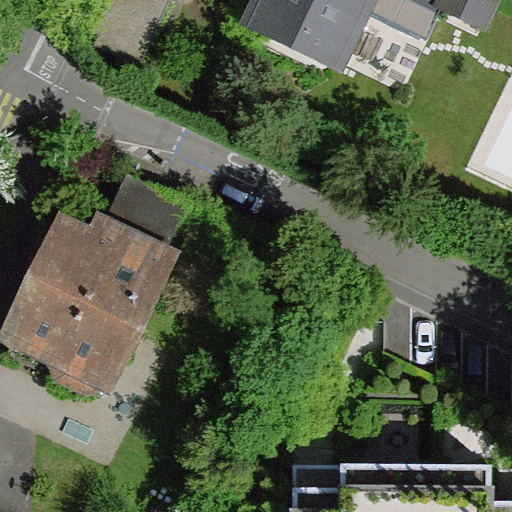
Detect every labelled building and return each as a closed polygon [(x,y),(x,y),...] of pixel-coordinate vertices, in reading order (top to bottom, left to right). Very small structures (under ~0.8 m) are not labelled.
[(173,1),(170,0),(103,0),(90,30),(102,36),(97,47),(142,69),(173,1)] [(449,0),(267,0),(256,23),(337,62),(363,11),(429,42),(446,7),(449,0)] [(497,0),(449,0),(446,7),(486,26),(497,0)] [(131,180),(104,235),(160,263),(187,206),(131,180)] [(67,236),(18,334),(108,378),(164,264),(160,263),(104,235),(96,250),(67,236)] [(463,511),(464,469),(344,468),(344,491),(294,492),(294,511),(463,511)] [(492,468),(464,469),(463,511),(511,511),(511,504),(492,505),(492,468)]
